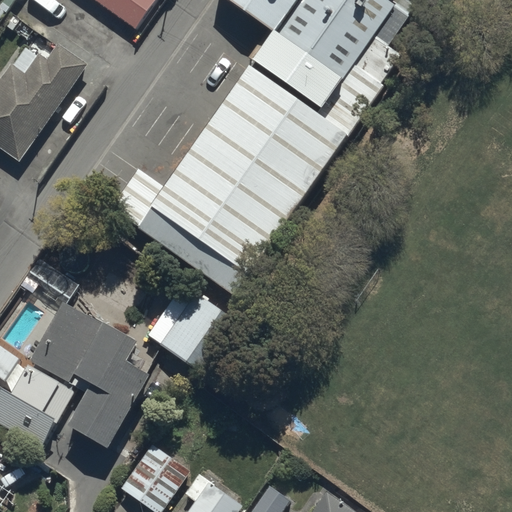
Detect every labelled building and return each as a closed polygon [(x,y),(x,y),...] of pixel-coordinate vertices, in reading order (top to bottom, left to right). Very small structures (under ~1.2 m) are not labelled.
[(89,0),(135,33),(158,0),(89,0)] [(380,0),(280,0),(135,205),(222,266),(391,29),(370,14),(380,0)] [(253,0),(272,13),(280,0),(253,0)] [(59,48),(47,66),(27,53),(15,71),(11,69),(0,84),(0,152),(21,167),(88,69),(59,48)] [(47,245),(29,276),(69,304),(81,287),(55,269),(63,256),(47,245)] [(136,340),(62,301),(31,361),(87,390),(68,425),(111,447),(149,374),(125,362),(136,340)] [(235,328),(196,301),(161,350),(200,377),(235,328)] [(0,347),(0,380),(8,386),(24,363),(0,347)] [(76,391),(28,364),(11,394),(1,388),(0,390),(0,424),(44,449),(76,391)] [(166,511),(191,476),(153,449),(122,494),(147,511),(166,511)] [(243,511),(244,511),(200,480),(186,500),(196,506),(191,511),(243,511)] [(285,511),(292,503),(270,488),(253,511),(285,511)] [(346,511),(329,499),(319,511),(346,511)]
